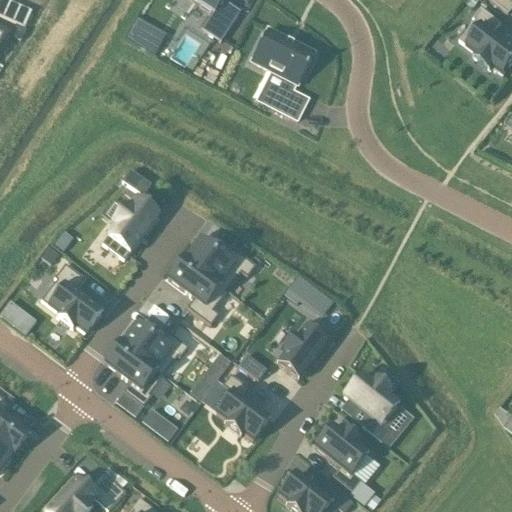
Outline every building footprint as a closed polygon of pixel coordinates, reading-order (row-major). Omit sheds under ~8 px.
[(187,0),(211,15),(200,32),(220,45),(240,15),(221,3),(223,0),(187,0)] [(476,0),(466,0),(463,3),(473,11),(479,2),(476,0)] [(490,0),(489,2),(508,18),(511,12),(511,4),(506,0),(490,0)] [(11,9),(5,23),(23,32),(30,17),(11,9)] [(475,24),(482,30),(483,29),(493,37),(494,36),(501,27),(481,11),(473,22),(475,24)] [(136,21),(124,42),(134,47),(154,59),(166,38),(145,26),(136,21)] [(493,37),(483,29),(482,30),(475,24),(460,43),(477,57),(475,60),(491,73),(493,70),(503,78),(511,66),(511,50),(494,36),(493,37)] [(296,124),(307,103),(292,95),(295,88),(297,89),(313,57),(267,33),(250,65),(286,83),(271,111),(296,124)] [(129,174),(121,186),(142,199),(150,188),(129,174)] [(113,202),(100,218),(112,227),(115,230),(107,240),(101,248),(123,264),(129,256),(156,220),(135,204),(127,213),(124,211),(113,202)] [(198,242),(184,261),(227,293),(240,276),(247,281),(255,270),(231,251),(224,261),(198,242)] [(47,251),(40,261),(50,269),(58,258),(47,251)] [(183,261),(167,282),(193,301),(186,311),(210,329),(218,318),(212,314),(227,294),(227,293),(184,261),(183,261)] [(55,284),(40,304),(48,310),(58,317),(56,321),(72,333),(74,330),(84,337),(101,315),(74,296),(84,283),(64,267),(53,282),(55,284)] [(297,279),(283,298),(296,308),(299,305),(301,302),(323,319),(333,305),(297,279)] [(0,316),(0,319),(25,339),(36,324),(9,305),(0,316)] [(282,358),(275,367),(298,384),(325,347),(331,340),(309,323),(303,331),(295,341),(292,339),(279,356),(282,358)] [(120,345),(119,346),(162,379),(165,375),(177,360),(179,362),(187,351),(167,336),(160,345),(135,327),(121,346),(120,345)] [(119,346),(104,366),(130,385),(122,396),(142,411),(151,399),(149,398),(158,386),(157,385),(162,379),(119,346)] [(219,357),(189,397),(200,405),(230,365),(219,357)] [(246,358),(237,369),(257,384),(266,373),(246,358)] [(231,397),(216,417),(226,424),(223,428),(240,440),(242,437),(252,444),(268,422),(242,403),(250,393),(230,378),(221,389),(231,397)] [(359,379),(342,399),(368,422),(361,430),(381,446),(389,435),(384,431),(398,412),(384,400),(387,398),(371,384),(368,387),(359,379)] [(0,448),(13,458),(28,438),(2,418),(9,408),(0,401),(0,448)] [(151,413),(141,425),(167,445),(176,432),(151,413)] [(331,429),(314,450),(339,470),(331,480),(351,496),(360,485),(350,477),(366,457),(356,449),(359,446),(343,433),(340,436),(331,429)] [(0,474),(12,458),(12,459),(13,458),(0,448),(0,474)] [(102,475),(86,493),(95,501),(94,503),(104,511),(110,511),(125,496),(102,475)] [(295,477),(278,498),(288,506),(285,509),(288,511),(337,511),(338,511),(337,511),(347,511),(351,507),(329,489),(321,498),(295,477)] [(48,511),(88,511),(87,510),(94,503),(95,501),(86,493),(75,483),(48,511)] [(152,511),(138,502),(130,511),(152,511)]
